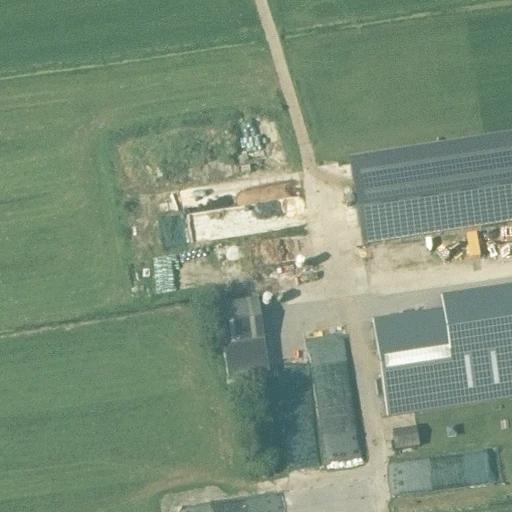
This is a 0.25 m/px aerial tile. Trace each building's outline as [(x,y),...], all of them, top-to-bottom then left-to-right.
[(511,141),(348,166),(360,248),(511,225),(511,141)] [(205,216),(208,240),(293,227),(290,203),(205,216)] [(511,302),(372,324),(386,418),(511,398),(511,302)] [(223,350),(228,384),(268,378),(262,344),(255,303),(216,310),(223,350)] [(317,400),(326,467),(360,462),(344,350),(312,354),(314,372),(320,371),(324,399),(317,400)] [(395,452),(420,448),(417,429),(392,433),(395,452)] [(439,487),(489,481),(487,458),(437,463),(439,487)]
